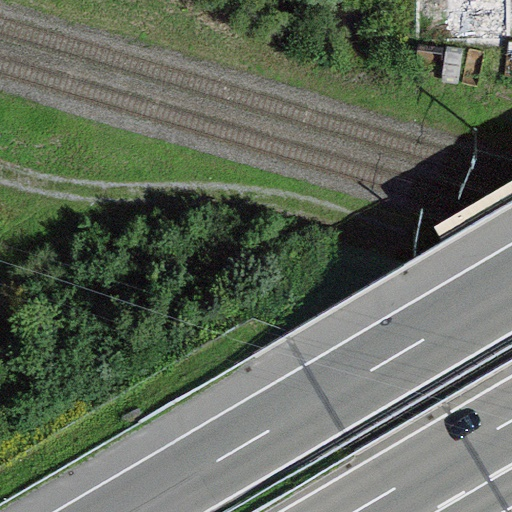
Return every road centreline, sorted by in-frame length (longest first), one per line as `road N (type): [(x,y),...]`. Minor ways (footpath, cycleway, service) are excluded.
road 1 (track): [(0,172),(95,192),(273,199),(511,274)]
road 2 (motorway): [(511,288),(132,511)]
road 3 (motorway): [(362,511),(476,444)]
